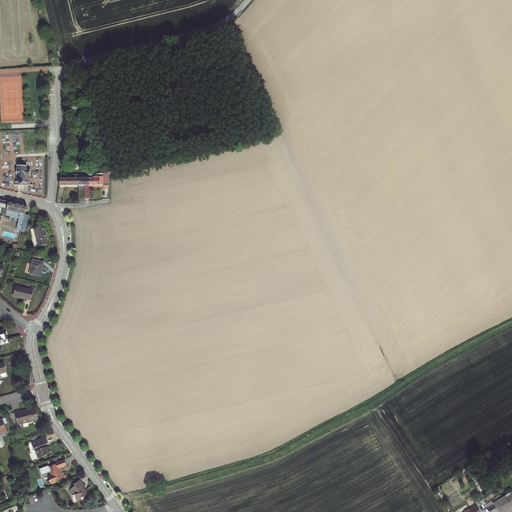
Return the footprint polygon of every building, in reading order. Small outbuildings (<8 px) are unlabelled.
[(25,164),(19,164),(19,167),(20,168),(20,171),(18,171),(18,174),(21,174),(21,180),(17,180),(17,182),(19,182),(19,184),(17,184),(17,187),(28,187),(29,184),(26,184),(27,171),(31,172),(31,167),(26,167),(25,164)] [(89,175),(89,185),(101,185),(101,173),(89,175)] [(61,176),(60,176),(60,179),(59,186),(79,185),(79,176),(79,174),(74,175),(74,177),(69,177),(70,175),(61,175),(61,176)] [(89,175),(79,176),(79,185),(85,185),(89,185),(89,175)] [(0,200),(0,205),(5,206),(3,215),(6,216),(7,214),(10,202),(1,200),(0,200)] [(10,202),(7,214),(20,217),(18,230),(22,230),(27,213),(28,206),(17,204),(10,202)] [(30,214),(27,213),(22,230),(27,231),(30,214)] [(44,223),(35,226),(38,238),(47,236),(44,223)] [(36,264),(31,262),(29,271),(45,275),(47,266),(48,261),(37,259),(36,264)] [(34,289),(20,286),(18,295),(27,297),(36,299),(39,287),(34,286),(34,289)] [(0,328),(0,339),(11,336),(7,326),(0,328)] [(0,373),(8,371),(6,362),(0,363),(0,373)] [(20,406),(13,409),(20,426),(25,424),(23,421),(38,414),(34,404),(29,406),(28,404),(25,406),(20,408),(20,406)] [(45,436),(31,441),(33,447),(36,446),(37,449),(36,449),(39,458),(50,454),(47,446),(46,447),(45,445),(45,444),(48,443),(45,436)] [(53,473),(48,475),(51,482),(59,479),(59,478),(66,475),(65,471),(63,472),(62,469),(61,468),(67,465),(65,458),(56,461),(56,463),(50,466),(53,473)] [(76,484),(71,488),(74,492),(76,492),(78,501),(86,499),(85,497),(91,493),(87,489),(86,490),(85,487),(83,485),(86,484),(82,478),(75,483),(76,484)] [(491,501),(485,505),(484,502),(477,506),(476,504),(464,511),(480,511),(481,511),(493,505),(497,511),(511,511),(511,491),(492,504),(491,501)]
